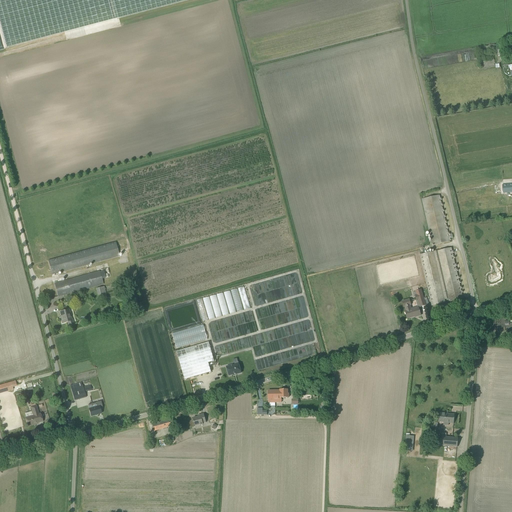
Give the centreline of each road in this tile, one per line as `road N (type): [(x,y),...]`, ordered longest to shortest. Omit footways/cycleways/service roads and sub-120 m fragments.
road 1 (unclassified): [(74,436),(476,313)]
road 2 (unclassified): [(476,313),(406,0)]
road 3 (unclassified): [(459,511),(476,313)]
road 4 (unclassified): [(74,436),(26,258)]
